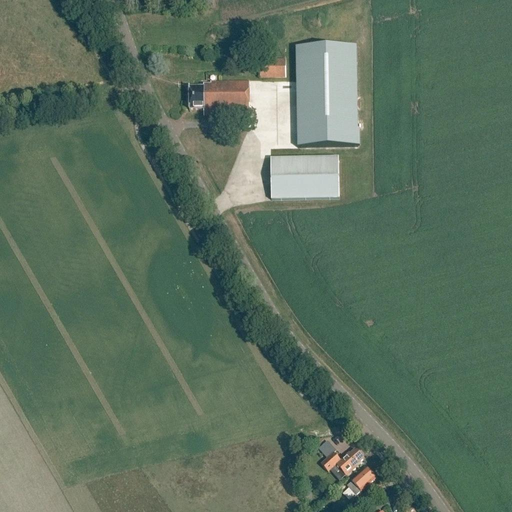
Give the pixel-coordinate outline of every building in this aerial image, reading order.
[(296,45),(296,149),(352,149),(352,45),(296,45)] [(286,61),(261,61),(261,80),(286,80),(286,61)] [(203,88),(189,88),(189,111),(203,111),(203,117),(249,117),(249,83),(210,83),(210,85),(203,85),(203,88)] [(338,159),(270,160),(271,201),(339,200),(338,159)] [(333,455),(314,472),(321,480),(337,467),(346,478),(358,468),(356,466),(363,460),(355,451),(350,456),(349,455),(340,462),(333,455)] [(367,470),(347,487),(356,498),(376,480),(367,470)] [(354,511),(360,508),(353,500),(341,511),(354,511)]
